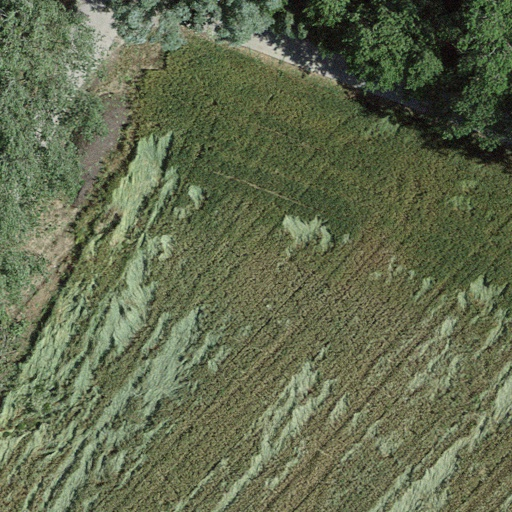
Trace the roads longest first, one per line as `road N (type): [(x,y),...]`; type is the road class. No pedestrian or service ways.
road 1 (unclassified): [(511,95),(254,0)]
road 2 (track): [(89,0),(0,176)]
